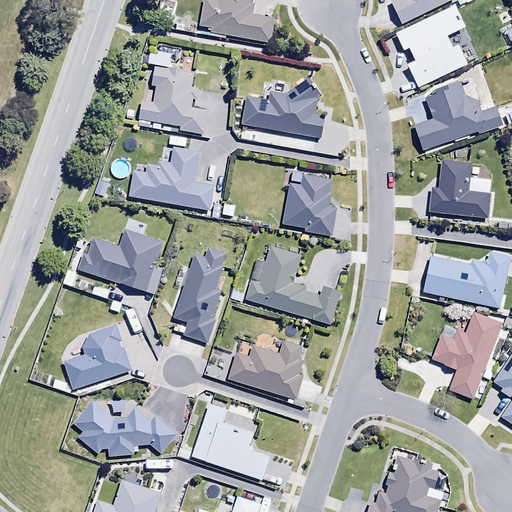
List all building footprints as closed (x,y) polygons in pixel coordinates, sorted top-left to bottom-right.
[(211,32),(211,35),(271,45),(275,21),(254,18),(256,7),(251,6),(252,0),(224,0),(224,5),(204,2),(200,30),(211,32)] [(392,4),(402,28),(456,3),(453,0),(395,0),(396,2),(392,4)] [(396,36),(404,55),(411,53),(416,64),(408,68),(419,91),(469,68),(459,48),(453,50),(448,39),(466,31),(456,8),(396,36)] [(484,22),(489,33),(511,23),(507,12),(484,22)] [(142,105),(139,121),(181,130),(180,133),(205,138),(210,115),(188,111),(195,77),(155,69),(152,88),(156,88),(153,107),(142,105)] [(287,95),(282,97),(271,95),(269,104),(246,100),(242,127),(322,141),(326,118),(314,116),(316,103),(315,103),(321,98),(317,92),(314,94),(311,89),(313,87),(309,81),(287,95)] [(478,133),(479,136),(503,129),(497,112),(481,117),(477,105),(464,99),(460,86),(435,95),(436,98),(426,103),(433,122),(415,128),(422,151),(478,133)] [(284,138),(283,146),(311,151),(312,144),(284,138)] [(134,173),(129,199),(210,213),(214,189),(195,186),(200,156),(173,151),(171,167),(159,165),(159,168),(148,167),(147,176),(134,173)] [(432,192),(429,213),(487,220),(490,196),(469,194),(472,167),(443,164),(440,193),(432,192)] [(290,186),(282,227),(306,232),(306,234),(332,240),(338,210),(330,209),(335,185),(303,179),(301,188),(290,186)] [(154,267),(162,244),(124,231),(118,250),(94,242),(89,258),(83,256),(78,271),(155,296),(164,270),(154,267)] [(250,284),(245,301),(331,327),(341,294),(324,289),(321,298),(306,293),(307,290),(294,286),(302,259),(271,250),(260,286),(250,284)] [(216,292),(226,257),(209,252),(206,261),(195,257),(174,321),(187,325),(184,337),(209,344),(215,323),(213,322),(221,293),(216,292)] [(430,260),(423,294),(501,310),(503,299),(510,300),(511,290),(506,288),(508,275),(511,276),(511,260),(489,256),(487,266),(472,263),(471,268),(430,260)] [(479,402),(507,334),(500,331),(501,328),(474,316),(466,337),(457,333),(453,342),(443,337),(432,363),(457,373),(449,393),(472,403),(474,399),(479,402)] [(64,367),(72,392),(132,372),(125,350),(121,352),(119,345),(122,344),(117,329),(88,339),(83,351),(85,358),(64,367)] [(235,356),(228,381),(296,402),(303,379),(299,377),(303,364),(299,362),(303,350),(284,345),(280,357),(253,349),(249,360),(235,356)] [(511,357),(494,385),(503,390),(501,393),(511,400),(511,398),(511,402),(500,420),(511,428),(511,357)] [(109,452),(108,459),(134,457),(133,448),(150,447),(160,456),(177,438),(156,421),(151,425),(136,411),(129,421),(114,422),(93,405),(74,427),(83,435),(79,441),(97,456),(102,451),(109,452)] [(225,425),(229,412),(210,406),(192,460),(263,483),(270,460),(248,453),(254,435),(225,425)] [(432,469),(397,459),(393,476),(390,475),(386,488),(389,489),(386,497),(379,495),(376,506),(371,505),(368,511),(438,511),(441,503),(426,499),(429,490),(434,491),(439,475),(431,472),(432,469)] [(97,503),(94,511),(155,511),(161,496),(123,483),(114,509),(97,503)] [(258,511),(260,507),(237,500),(233,511),(200,511),(199,511),(258,511)]
